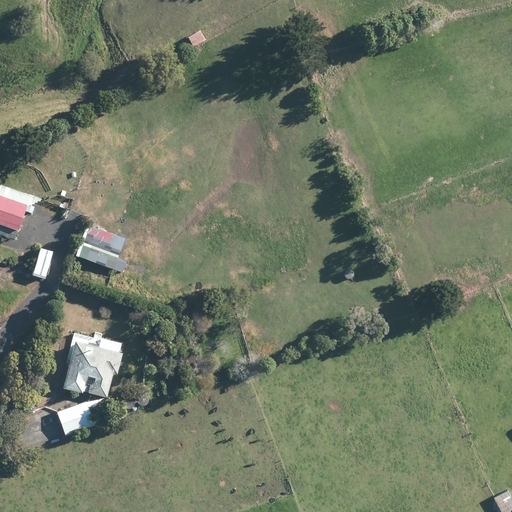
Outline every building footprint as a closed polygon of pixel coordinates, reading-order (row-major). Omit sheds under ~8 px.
[(189,38),(195,48),(208,41),(203,31),(189,38)] [(0,235),(19,243),(32,208),(44,201),(0,184),(0,235)] [(116,235),(86,225),(79,247),(108,257),(116,235)] [(116,374),(122,343),(103,339),(104,334),(96,332),(95,337),(74,333),(63,388),(106,397),(111,373),(116,374)] [(66,436),(93,426),(89,414),(106,408),(102,397),(58,413),(66,436)] [(511,511),(511,489),(496,499),(502,511),(511,511)]
